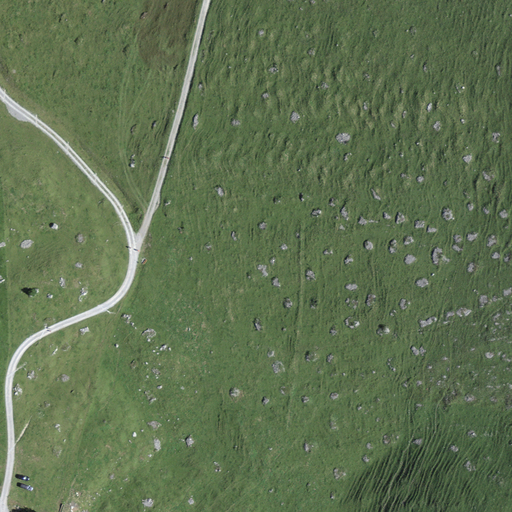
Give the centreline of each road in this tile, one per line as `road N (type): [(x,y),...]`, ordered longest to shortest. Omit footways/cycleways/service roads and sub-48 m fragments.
road 1 (track): [(0,90),(112,199),(128,224),(133,255),(125,286),(110,303),(17,351),(0,508)]
road 2 (track): [(133,255),(185,96),(206,0)]
